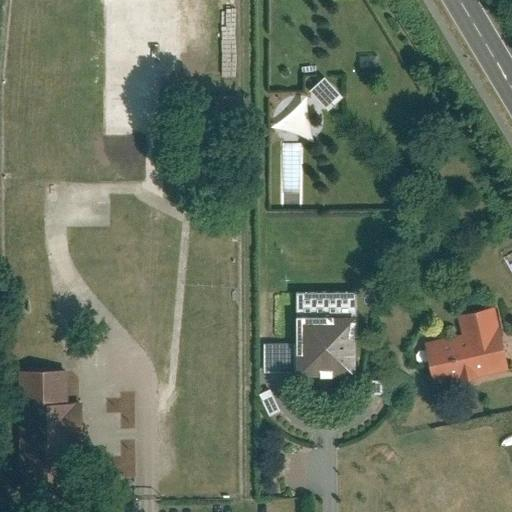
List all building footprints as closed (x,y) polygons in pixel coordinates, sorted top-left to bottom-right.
[(323,75),(308,88),(326,110),(341,97),(323,75)] [(226,136),(190,136),(190,189),(226,189),(226,136)] [(283,143),(284,190),(301,190),(301,143),(283,143)] [(464,325),(427,333),(436,377),(510,361),(496,299),(460,307),(464,325)] [(303,321),(302,367),(351,368),(352,322),(303,321)] [(66,365),(16,365),(17,488),(58,488),(57,475),(74,475),(74,440),(81,440),(81,396),(66,396),(66,365)]
